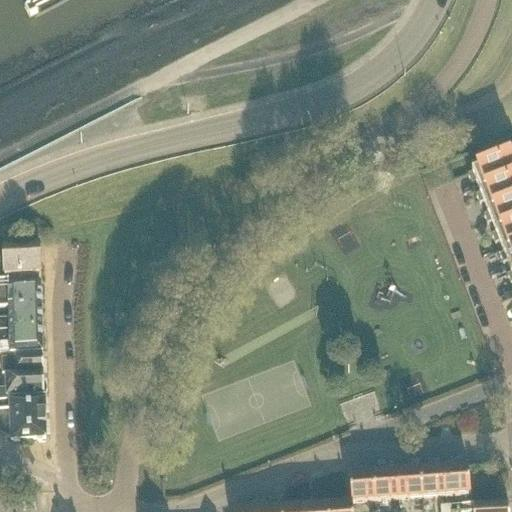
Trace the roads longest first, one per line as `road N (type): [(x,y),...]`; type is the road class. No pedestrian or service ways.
road 1 (residential): [(125,511),(131,447),(154,370),(187,307),(230,252),(378,138),(458,115),(511,83)]
road 2 (secondary): [(0,195),(86,161),(341,95),(406,46),(435,0)]
road 3 (residential): [(511,445),(329,455),(186,511)]
road 4 (unclassified): [(86,511),(67,487),(61,305),(68,247)]
road 5 (residential): [(511,361),(444,188)]
